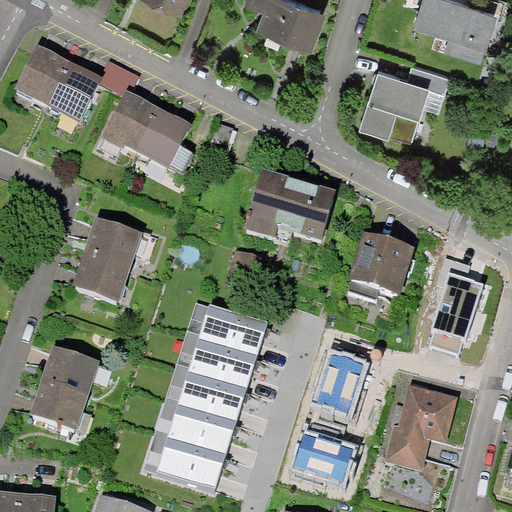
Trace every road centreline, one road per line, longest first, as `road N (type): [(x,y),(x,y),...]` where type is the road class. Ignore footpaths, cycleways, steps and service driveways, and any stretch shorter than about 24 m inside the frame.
road 1 (residential): [(0,368),(42,276),(51,210),(0,172)]
road 2 (residential): [(312,143),(511,241)]
road 3 (residential): [(460,511),(511,316)]
road 4 (residential): [(175,75),(312,143)]
road 5 (residential): [(355,0),(312,143)]
road 6 (residential): [(43,7),(175,75)]
